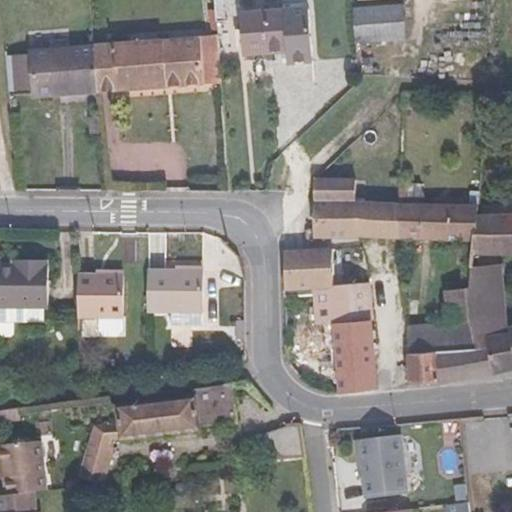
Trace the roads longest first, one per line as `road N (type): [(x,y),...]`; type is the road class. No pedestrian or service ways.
road 1 (residential): [(0,210),(214,211),(244,220),(264,262),(270,374),(310,407)]
road 2 (residential): [(310,407),(511,392)]
